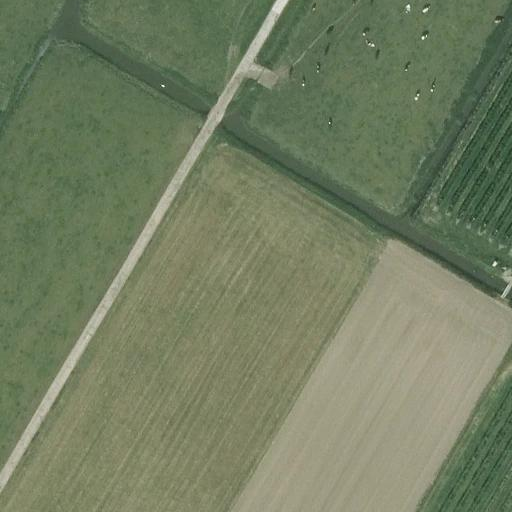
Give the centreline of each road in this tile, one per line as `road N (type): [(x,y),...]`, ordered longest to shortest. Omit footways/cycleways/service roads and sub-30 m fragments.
road 1 (track): [(0,465),(288,0)]
road 2 (track): [(426,511),(511,358)]
